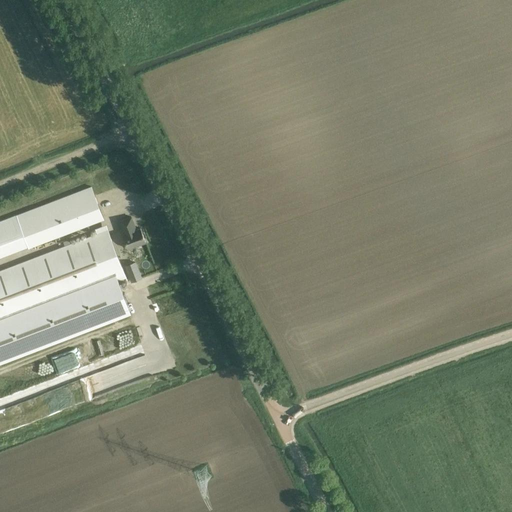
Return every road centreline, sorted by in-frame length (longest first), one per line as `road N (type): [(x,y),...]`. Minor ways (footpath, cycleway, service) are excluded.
road 1 (tertiary): [(279,419),(135,129)]
road 2 (unclassified): [(279,419),(511,335)]
road 3 (tertiary): [(135,129),(67,0)]
road 4 (unclassified): [(0,184),(135,129)]
